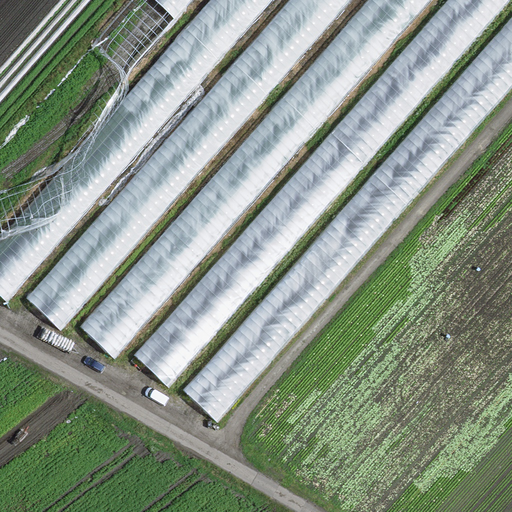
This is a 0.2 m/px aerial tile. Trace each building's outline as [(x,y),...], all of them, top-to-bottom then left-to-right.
[(131,0),(0,154),(0,223),(190,0),(131,0)] [(0,288),(14,300),(269,0),(207,0),(0,244),(0,288)] [(284,0),(27,300),(64,332),(348,0),(284,0)] [(359,0),(85,333),(123,364),(422,0),(359,0)] [(177,390),(500,0),(437,0),(139,359),(177,390)] [(511,9),(185,392),(221,423),(511,83),(511,9)]
